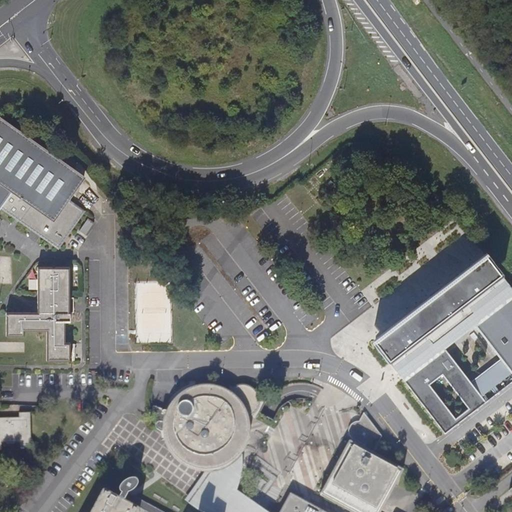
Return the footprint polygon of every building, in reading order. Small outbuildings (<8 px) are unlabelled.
[(85,210),(69,198),(81,180),(0,122),(0,183),(10,190),(0,205),(0,207),(33,231),(44,239),(58,249),(85,210)] [(511,380),(511,289),(487,257),(376,344),(445,432),(511,380)] [(6,313),(6,336),(24,336),(24,331),(46,331),(47,361),(70,361),(70,342),(65,342),(65,322),(70,322),(70,267),(37,267),(37,312),(6,313)] [(155,406),(154,407),(153,411),(154,418),(155,423),(157,427),(159,428),(162,428),(168,428),(169,434),(171,439),(174,444),(177,448),(180,452),(184,456),(190,460),(196,462),(202,463),(210,463),(213,462),(217,462),(217,467),(223,465),(228,462),(234,458),(238,454),(242,449),(245,443),(247,437),(248,431),(248,424),(248,418),(247,416),(250,415),(252,414),(255,411),(257,408),(259,404),(259,400),(259,396),(258,393),(256,389),(254,387),(251,384),(248,383),(245,382),(240,382),(236,383),(232,384),(229,386),(227,389),(218,384),(214,384),(210,383),(205,383),(199,384),(194,384),(189,386),(183,389),(179,392),(175,396),(171,401),(167,408),(158,405),(156,405),(155,406)] [(0,449),(2,450),(2,443),(19,443),(19,447),(31,447),(31,413),(19,413),(19,418),(0,418),(0,449)] [(372,456),(382,437),(365,415),(363,418),(365,420),(362,424),(359,422),(354,423),(351,424),(350,427),(349,429),(349,432),(349,435),(350,437),(351,438),(354,440),(365,446),(363,451),(351,444),(323,494),(356,511),(377,511),(399,471),(372,456)] [(243,463),(242,449),(238,454),(234,458),(228,462),(223,465),(217,467),(218,469),(193,505),(202,511),(267,511),(258,505),(237,490),(240,480),(242,471),(243,463)] [(185,500),(193,505),(218,469),(217,467),(217,462),(213,462),(193,489),(185,500)] [(152,511),(129,499),(131,495),(130,490),(126,488),(119,490),(114,495),(115,499),(116,502),(112,507),(118,511),(120,511),(152,511)] [(326,511),(291,493),(279,511),(326,511)] [(440,506),(433,498),(429,501),(436,510),(440,506)] [(119,511),(118,511),(112,507),(99,499),(91,511),(119,511)]
